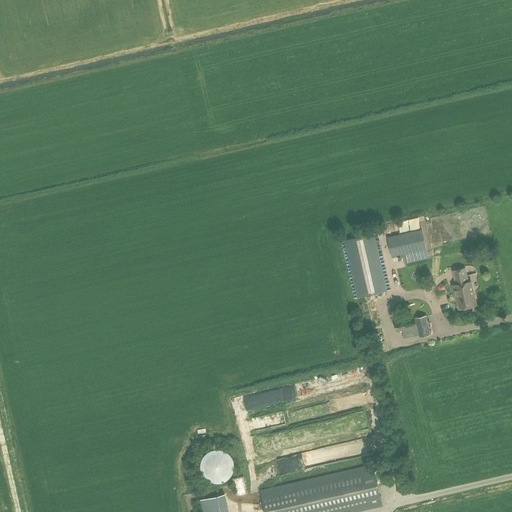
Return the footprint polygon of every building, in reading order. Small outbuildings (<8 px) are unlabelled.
[(422,230),(387,237),(392,258),(406,254),(408,263),(428,258),(422,230)] [(372,234),(347,239),(361,297),(385,292),(372,234)] [(453,285),(456,301),(457,300),(459,309),(477,305),(471,281),(468,282),(465,268),(453,271),(457,284),(453,285)] [(420,337),(430,334),(426,316),(416,318),(420,337)] [(416,328),(414,319),(395,322),(397,331),(416,328)] [(230,454),(229,453),(229,452),(228,452),(227,451),(226,450),(225,450),(224,449),(223,449),(222,449),(222,448),(221,448),(220,448),(219,448),(218,448),(217,448),(216,448),(215,448),(214,448),(213,448),(212,448),(211,449),(210,449),(209,449),(209,450),(208,450),(207,450),(207,451),(206,451),(206,452),(205,452),(205,453),(204,453),(204,454),(203,454),(203,455),(202,456),(202,457),(201,457),(201,458),(201,459),(200,460),(200,461),(200,462),(200,463),(200,464),(200,465),(200,466),(200,467),(200,468),(200,469),(200,470),(201,470),(201,471),(201,472),(202,472),(202,473),(202,474),(203,474),(203,475),(204,476),(205,477),(206,478),(207,478),(207,479),(208,479),(208,480),(209,480),(210,480),(211,481),(212,481),(213,481),(214,481),(214,482),(215,482),(216,482),(217,482),(218,482),(219,482),(220,482),(220,481),(221,481),(222,481),(223,481),(223,480),(224,480),(225,480),(226,479),(227,478),(228,478),(228,477),(229,477),(229,476),(230,476),(230,475),(231,475),(231,474),(231,473),(232,473),(232,472),(233,471),(233,470),(233,469),(233,468),(234,468),(234,467),(234,466),(234,465),(234,464),(234,463),(234,462),(233,461),(233,460),(233,459),(232,458),(232,457),(232,456),(231,456),(231,455),(230,454)] [(373,464),(261,489),(265,511),(357,511),(383,506),(373,464)] [(234,496),(243,495),(242,475),(233,475),(234,496)] [(200,498),(203,511),(228,511),(224,493),(200,498)]
